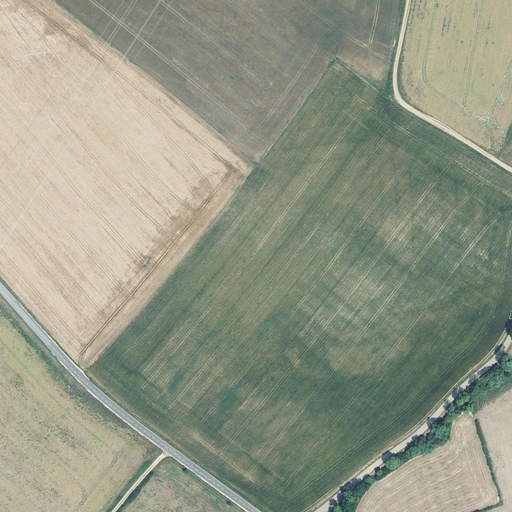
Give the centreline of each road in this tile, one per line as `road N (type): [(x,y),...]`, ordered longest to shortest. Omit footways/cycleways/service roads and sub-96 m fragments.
road 1 (tertiary): [(255,511),(90,387),(0,287)]
road 2 (unclassified): [(316,511),(427,425),(511,336)]
road 3 (track): [(511,169),(396,96),(408,0)]
